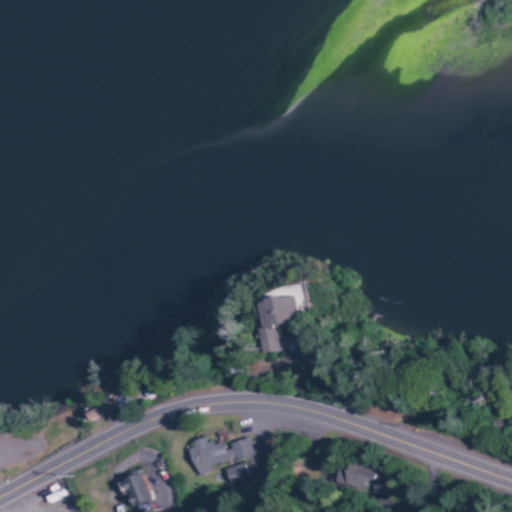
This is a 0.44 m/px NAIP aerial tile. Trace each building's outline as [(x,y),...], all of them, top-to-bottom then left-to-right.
[(263,352),(280,351),(278,323),(302,321),(300,296),(259,300),(263,352)] [(89,420),(116,409),(112,399),(85,411),(89,420)] [(248,437),(225,443),(224,439),(207,444),(205,437),(192,440),(194,446),(188,448),(195,475),(211,471),(209,464),(234,458),(234,460),(252,455),(248,437)] [(228,483),(247,478),(243,462),(224,467),(228,483)] [(121,479),(134,507),(153,498),(141,470),(121,479)]
